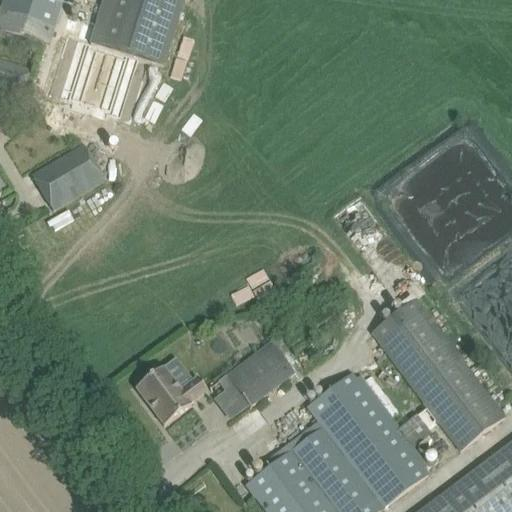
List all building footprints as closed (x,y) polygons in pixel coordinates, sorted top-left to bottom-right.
[(3,0),(0,11),(0,32),(48,48),(62,0),(3,0)] [(103,0),(89,46),(164,69),(184,0),(103,0)] [(49,123),(101,140),(124,59),(90,49),(56,38),(34,111),(51,116),(49,123)] [(82,147),(32,177),(53,213),(103,183),(82,147)] [(385,290),(416,267),(363,196),(332,219),(385,290)] [(461,453),(506,419),(416,300),(371,334),(461,453)] [(250,410),(292,377),(279,360),(287,353),(278,341),(271,346),(270,344),(225,378),(250,410)] [(163,371),(135,391),(163,429),(191,408),(189,407),(206,394),(197,381),(180,393),(163,371)] [(264,474),(246,487),(264,511),(381,511),(430,476),(407,446),(426,431),(416,417),(396,432),(354,375),(323,398),(307,410),(318,423),(322,430),(264,474)] [(511,511),(511,444),(421,511),(511,511)]
